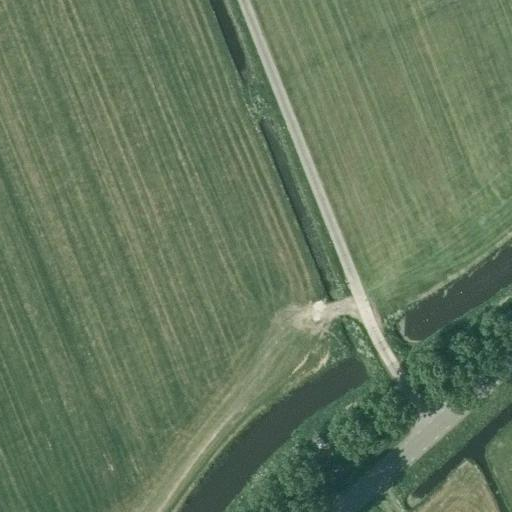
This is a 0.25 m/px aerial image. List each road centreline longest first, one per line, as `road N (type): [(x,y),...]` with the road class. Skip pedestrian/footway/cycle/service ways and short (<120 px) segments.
road 1 (unclassified): [(438,426),(377,342),(242,0)]
road 2 (tertiary): [(342,511),(438,426)]
